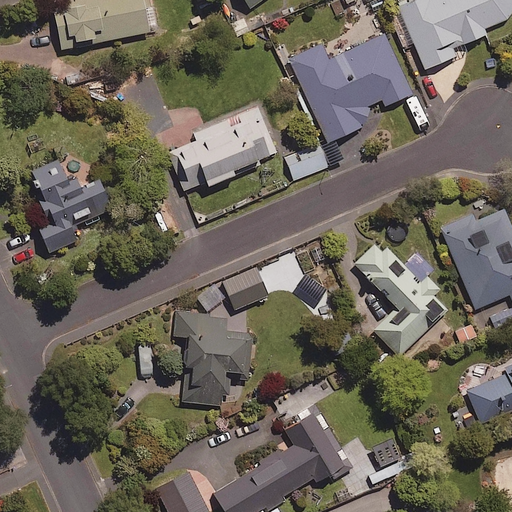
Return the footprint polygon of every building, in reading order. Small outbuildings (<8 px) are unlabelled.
[(152,30),(145,0),(57,0),(53,1),(62,48),(77,44),(76,39),(96,35),(97,41),(152,30)] [(511,10),(511,0),(408,0),(398,5),(425,67),(456,54),(453,47),(484,33),(487,26),(506,18),(511,10)] [(413,91),(386,32),(328,58),(321,44),(290,58),(327,141),(366,123),(370,103),(382,98),(385,104),(413,91)] [(276,150),(258,106),(194,132),(197,140),(169,151),(185,189),(207,179),(208,183),(235,173),(233,168),(276,150)] [(328,166),(321,148),(286,161),(293,180),(328,166)] [(80,238),(73,220),(92,212),(94,219),(113,211),(99,179),(83,185),(79,175),(69,179),(60,158),(32,169),(42,193),(32,197),(43,222),(37,224),(49,251),(80,238)] [(511,226),(504,207),(479,217),(477,212),(442,227),(475,307),(510,293),(511,298),(511,226)] [(418,281),(387,248),(382,253),(374,244),(355,262),(398,307),(374,329),(399,355),(447,310),(432,294),(440,287),(427,273),(418,281)] [(268,294),(257,266),(223,280),(234,308),(268,294)] [(184,401),(222,403),(223,393),(228,394),(230,375),(249,376),(252,333),(226,331),(227,314),(175,310),(174,334),(188,335),(184,401)] [(511,363),(498,369),(500,374),(465,388),(478,420),(511,406),(511,363)] [(314,476),(317,481),(333,472),(336,477),(353,467),(318,408),(285,429),(294,443),(214,491),(226,511),(264,511),(281,500),(279,497),(314,476)] [(391,442),(373,450),(381,467),(368,473),(373,484),(418,463),(413,452),(399,459),(391,442)]
